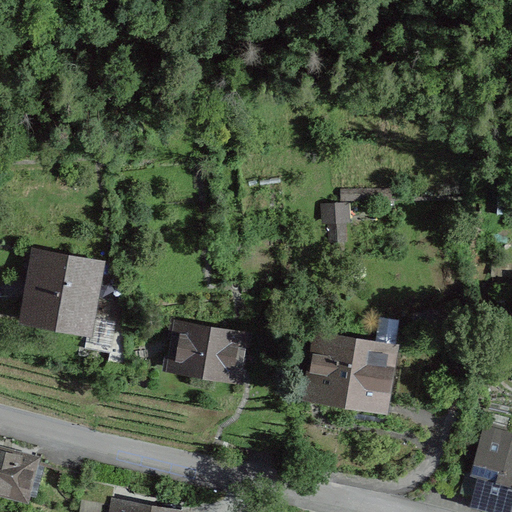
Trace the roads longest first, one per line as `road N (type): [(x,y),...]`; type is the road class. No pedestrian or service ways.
road 1 (track): [(0,41),(417,45),(511,37)]
road 2 (residential): [(0,415),(413,511)]
